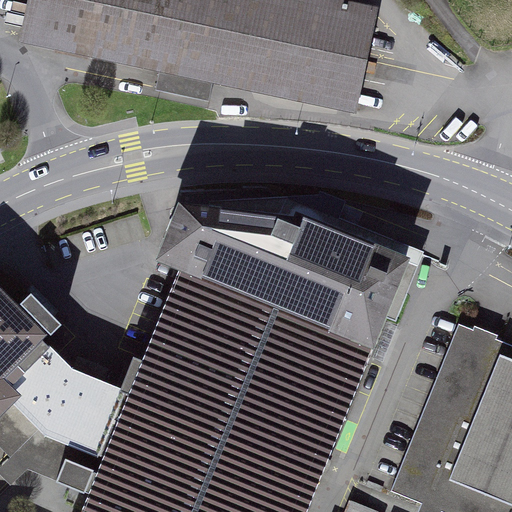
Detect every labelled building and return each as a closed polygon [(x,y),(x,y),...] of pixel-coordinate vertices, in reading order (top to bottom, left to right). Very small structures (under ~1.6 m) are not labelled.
[(372,15),(298,0),(36,0),(28,41),(353,108),(372,15)] [(161,270),(178,274),(370,350),(403,266),(297,226),(294,234),(182,214),(161,270)] [(305,511),(370,350),(178,274),(130,394),(104,458),(82,511),(305,511)] [(0,405),(7,400),(0,392),(0,370),(35,337),(47,326),(15,293),(1,307),(0,306),(0,405)] [(511,511),(511,350),(462,331),(397,491),(449,511),(511,511)] [(104,458),(130,394),(71,374),(35,337),(0,370),(0,392),(7,400),(47,436),(104,458)]
